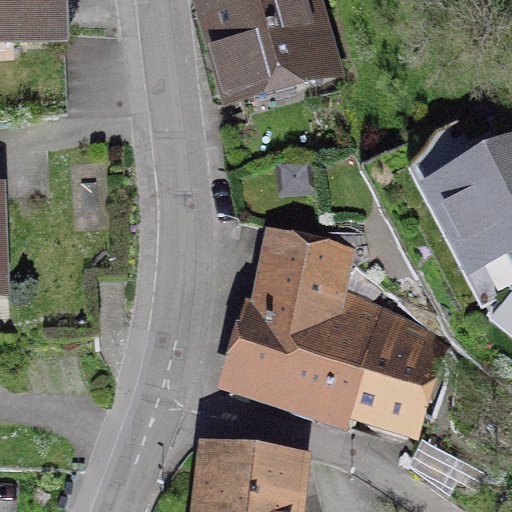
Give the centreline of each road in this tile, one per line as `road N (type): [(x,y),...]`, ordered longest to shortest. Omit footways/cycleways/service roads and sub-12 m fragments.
road 1 (residential): [(154,402),(176,347),(189,254),(164,0)]
road 2 (residential): [(440,511),(331,447),(154,402)]
